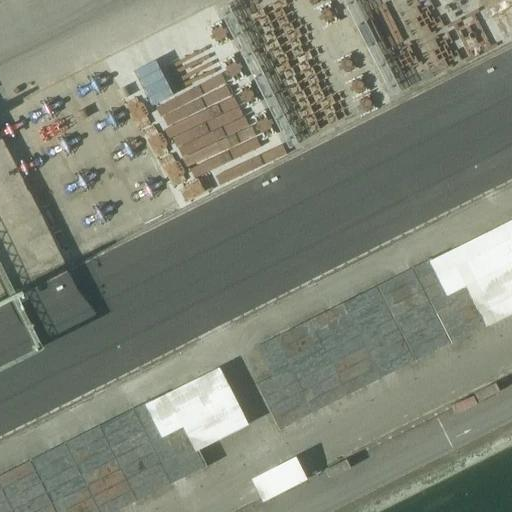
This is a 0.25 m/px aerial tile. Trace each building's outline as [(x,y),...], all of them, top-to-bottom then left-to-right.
[(511,229),(253,334),(270,378),(257,383),(273,422),(454,349),(445,327),(453,324),(453,326),(473,318),(477,326),(511,311),(511,229)] [(300,249),(206,289),(218,317),(327,270),(319,250),(303,257),(300,249)] [(62,396),(199,338),(186,308),(49,366),(62,396)] [(222,369),(119,412),(139,458),(123,465),(119,457),(78,474),(85,489),(71,495),(75,505),(66,509),(67,511),(108,511),(156,492),(152,483),(162,478),(164,484),(205,467),(197,448),(247,427),(222,369)] [(297,458),(252,475),(261,499),(306,482),(297,458)]
